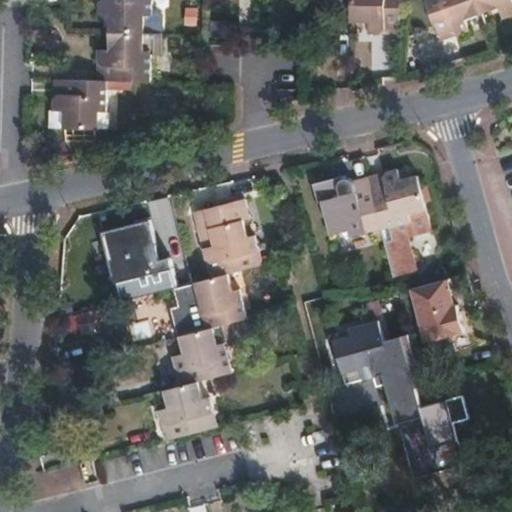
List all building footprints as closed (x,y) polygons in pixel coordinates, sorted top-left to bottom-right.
[(102,16),(102,34),(138,35),(138,14),(146,14),(146,0),(102,0),(98,0),(93,0),(92,2),(92,16),(102,16)] [(400,11),(400,0),(350,0),(350,3),(350,16),(350,22),(368,23),(367,34),(378,34),(385,28),(385,22),(400,24),(400,11)] [(423,0),(436,35),(450,31),(452,37),(459,39),(469,36),(465,25),(483,18),(476,0),(423,0)] [(511,0),(476,0),(483,18),(500,12),(504,24),(511,20),(511,0)] [(378,34),(400,35),(400,24),(385,22),(385,28),(378,34)] [(450,31),(436,35),(440,46),(459,39),(452,37),(450,31)] [(102,81),(146,83),(146,50),(138,50),(138,35),(102,34),(102,51),(91,51),(90,62),(96,68),(102,69),(102,81)] [(90,81),(102,81),(102,69),(96,68),(90,62),(90,81)] [(53,92),(48,97),(48,108),(45,108),(45,126),(93,127),(93,109),(101,109),(102,81),(90,81),(60,81),(60,93),(53,92)] [(60,81),(48,81),(48,97),(53,92),(60,93),(60,81)] [(387,184),(369,189),(380,231),(393,276),(420,269),(411,237),(435,230),(429,209),(420,175),(405,179),(401,167),(390,171),(385,177),(387,184)] [(390,171),(366,178),(369,189),(387,184),(385,177),(390,171)] [(329,201),(337,233),(355,229),(357,237),(380,231),(369,189),(360,191),(358,183),(358,182),(357,181),(357,180),(355,179),(354,179),(353,178),(351,179),(350,175),(320,183),(325,202),(329,201)] [(358,183),(360,191),(369,189),(366,178),(357,180),(357,181),(358,182),(358,183)] [(248,194),(202,207),(207,226),(211,242),(201,245),(203,256),(211,259),(214,258),(219,275),(265,262),(256,230),(249,232),(244,215),(253,213),(248,194)] [(202,207),(193,209),(201,245),(211,242),(207,226),(202,207)] [(159,216),(106,230),(124,299),(177,285),(159,216)] [(211,259),(203,256),(209,278),(219,275),(214,258),(211,259)] [(209,278),(194,282),(198,299),(188,301),(191,313),(197,315),(202,314),(206,329),(233,321),(248,318),(240,285),(233,287),(230,272),(219,275),(209,278)] [(446,279),(412,288),(426,341),(463,332),(456,304),(454,305),(446,279)] [(197,315),(191,313),(195,332),(206,329),(202,314),(197,315)] [(148,318),(130,323),(134,339),(152,334),(148,318)] [(195,332),(179,336),(182,351),(173,353),(175,363),(183,369),(187,368),(191,383),(200,381),(234,372),(227,345),(238,342),(233,321),(206,329),(195,332)] [(355,338),(344,341),(353,374),(364,371),(366,381),(377,378),(380,370),(378,364),(392,361),(381,323),(352,331),(355,338)] [(353,374),(344,341),(337,343),(346,376),(353,374)] [(395,373),(392,361),(378,364),(380,370),(377,378),(395,373)] [(183,369),(175,363),(181,386),(191,383),(187,368),(183,369)] [(421,369),(424,381),(436,377),(433,365),(421,369)] [(177,436),(219,425),(211,394),(204,396),(200,381),(191,383),(181,386),(166,390),(171,406),(159,409),(162,421),(171,424),(174,423),(177,436)] [(162,421),(167,439),(177,436),(174,423),(171,424),(162,421)]
